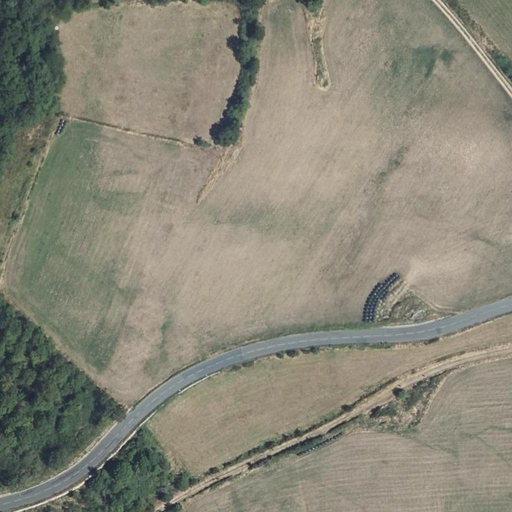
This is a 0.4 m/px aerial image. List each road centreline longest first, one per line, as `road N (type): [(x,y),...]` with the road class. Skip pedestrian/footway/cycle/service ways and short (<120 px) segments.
road 1 (tertiary): [(511,306),(415,333),(308,340),(207,366),(164,391),(76,474),(0,504)]
road 2 (track): [(164,511),(439,369),(511,353)]
road 3 (track): [(511,98),(432,0)]
